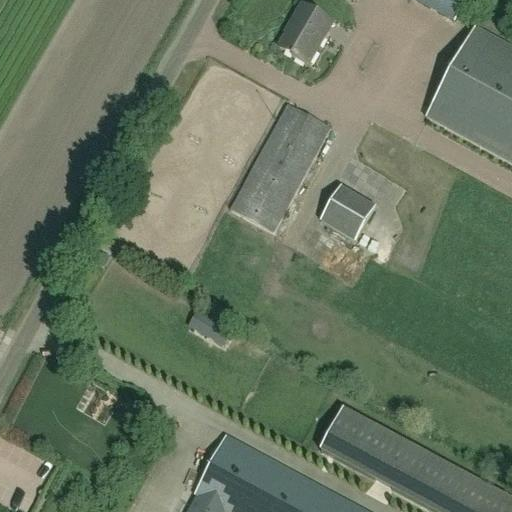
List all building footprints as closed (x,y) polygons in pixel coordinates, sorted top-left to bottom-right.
[(466,3),(460,0),(408,0),(455,25),(466,3)] [(307,68),(333,24),(302,6),(291,26),(292,27),(279,49),(293,57),(292,59),(307,68)] [(511,167),(511,51),(475,31),(426,121),(511,167)] [(273,236),(330,131),(288,108),(231,214),(273,236)] [(374,208),(339,189),(320,224),(355,243),(374,208)] [(332,422),(319,451),(381,479),(372,498),(392,507),(398,495),(435,511),(462,511),(459,510),(456,494),(458,491),(455,474),(442,476),(441,464),(406,448),(405,441),(368,447),(375,430),(353,419),(332,422)] [(361,511),(227,440),(195,498),(197,499),(189,511),(361,511)] [(118,511),(138,511),(138,497),(117,498),(118,511)]
